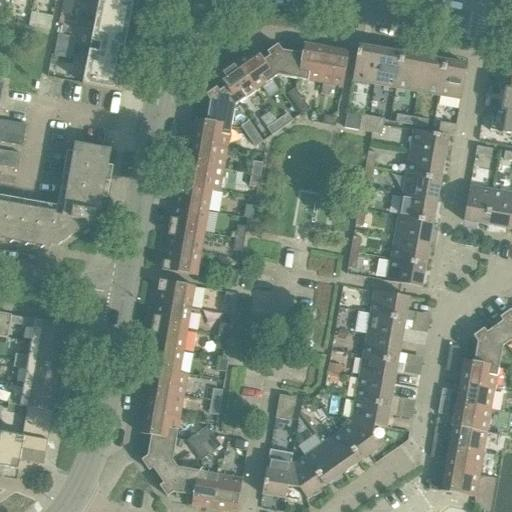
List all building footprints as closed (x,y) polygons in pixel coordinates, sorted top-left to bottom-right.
[(133,4),(133,0),(98,0),(95,20),(128,26),(131,13),(135,14),(137,5),(133,4)] [(127,54),(130,42),(125,41),(128,26),(95,20),(82,85),(115,91),(118,76),(123,77),(124,69),(120,68),(123,53),(127,54)] [(71,60),(75,38),(58,35),(53,56),(71,60)] [(302,55),(301,55),(281,51),(277,45),(266,53),(269,57),(262,61),(261,62),(273,79),(277,76),(298,80),(302,55)] [(319,84),(325,49),(303,45),(301,55),(302,55),(298,80),(319,84)] [(374,85),(380,50),(358,47),(352,81),(374,85)] [(261,62),(262,61),(254,49),(235,62),(255,91),(273,79),(261,62)] [(342,88),(348,52),(325,49),(319,84),(342,88)] [(395,89),(401,54),(380,50),(374,85),(395,89)] [(416,92),(422,58),(401,54),(395,89),(416,92)] [(437,96),(443,62),(422,58),(416,92),(437,96)] [(255,91),(235,62),(216,75),(225,87),(226,87),(238,103),(255,91)] [(460,100),(466,66),(443,62),(437,96),(460,100)] [(511,67),(501,66),(497,89),(501,90),(498,109),(493,108),(489,132),(511,135),(511,67)] [(230,128),(234,106),(238,103),(226,87),(225,87),(219,92),(216,88),(205,95),(209,102),(206,122),(206,123),(230,128)] [(302,99),(295,89),(287,94),(294,104),(302,99)] [(309,110),(302,99),(294,104),(302,115),(309,110)] [(292,122),(287,114),(276,121),(282,129),(292,122)] [(369,133),(372,117),(360,115),(358,131),(369,133)] [(410,126),(412,118),(396,115),(395,123),(410,126)] [(335,127),(336,118),(324,116),(322,125),(335,127)] [(381,135),(383,121),(384,120),(372,117),(369,133),(381,135)] [(426,129),(427,121),(412,118),(410,126),(426,129)] [(0,120),(0,142),(21,146),(25,125),(2,121),(0,120)] [(227,149),(230,128),(206,123),(206,122),(196,120),(192,143),(227,149)] [(271,136),(282,129),(276,121),(266,128),(271,136)] [(255,132),(248,122),(240,127),(247,137),(255,132)] [(454,134),(455,126),(440,123),(438,131),(454,134)] [(443,160),(447,137),(413,131),(409,154),(443,160)] [(262,143),(255,132),(247,137),(255,148),(262,143)] [(223,170),(227,149),(192,143),(188,164),(223,170)] [(57,247),(93,221),(94,220),(95,213),(99,214),(110,150),(74,144),(61,216),(55,215),(56,213),(0,202),(0,240),(49,249),(50,246),(57,247)] [(490,158),(492,150),(476,147),(475,155),(490,158)] [(0,166),(17,170),(20,154),(0,150),(0,166)] [(373,169),(375,153),(367,152),(365,168),(373,169)] [(511,161),(511,153),(504,152),(503,160),(511,161)] [(440,181),(443,160),(409,154),(405,175),(440,181)] [(260,176),(262,164),(253,162),(250,175),(260,176)] [(219,192),(223,170),(188,164),(184,185),(212,190),(211,191),(219,192)] [(370,184),(373,169),(365,168),(362,183),(370,184)] [(257,188),(260,176),(250,175),(248,187),(257,188)] [(436,202),(440,181),(405,175),(401,196),(436,202)] [(208,212),(211,191),(212,190),(184,185),(176,183),(172,206),(208,212)] [(485,226),(491,191),(469,187),(463,222),(485,226)] [(506,229),(511,197),(511,194),(491,191),(485,226),(506,229)] [(365,211),(368,196),(360,194),(357,210),(365,211)] [(432,224),(436,202),(401,196),(397,218),(432,224)] [(252,219),(254,207),(245,205),(243,218),(252,219)] [(204,233),(208,212),(172,206),(169,227),(204,233)] [(362,227),(365,211),(357,210),(354,226),(362,227)] [(428,245),(432,224),(397,218),(394,239),(428,245)] [(244,240),(246,228),(237,226),(234,238),(244,240)] [(200,255),(204,233),(169,227),(165,248),(200,255)] [(358,254),(360,238),(352,237),(350,253),(358,254)] [(241,252),(244,240),(234,238),(232,251),(241,252)] [(425,266),(428,245),(394,239),(390,260),(425,266)] [(196,277),(200,255),(165,248),(161,271),(196,277)] [(355,270),(358,254),(350,253),(347,268),(355,270)] [(421,288),(425,266),(390,260),(386,282),(421,288)] [(236,284),(238,271),(229,270),(227,282),(236,284)] [(190,309),(194,287),(159,281),(155,303),(190,309)] [(404,320),(408,299),(373,292),(370,314),(404,320)] [(232,307),(234,294),(225,293),(223,305),(232,307)] [(187,331),(190,309),(155,303),(151,325),(187,331)] [(511,341),(511,313),(510,310),(499,318),(502,322),(494,328),(505,344),(510,341),(511,341)] [(0,337),(7,339),(9,324),(21,326),(22,318),(0,314),(0,337)] [(401,342),(404,320),(370,314),(366,336),(401,342)] [(429,321),(426,316),(412,314),(411,322),(428,325),(429,321)] [(63,348),(68,326),(22,318),(21,326),(33,328),(30,342),(63,348)] [(427,329),(428,325),(411,322),(409,329),(423,332),(427,329)] [(226,338),(228,326),(219,324),(217,336),(226,338)] [(183,352),(187,331),(151,325),(148,346),(183,352)] [(502,347),(505,344),(494,328),(486,333),(483,329),(472,337),(477,343),(473,363),(463,361),(463,362),(498,368),(502,347)] [(224,350),(226,338),(217,336),(215,349),(224,350)] [(397,363),(401,342),(366,336),(362,357),(397,363)] [(60,370),(63,348),(30,342),(28,357),(15,354),(14,361),(60,370)] [(179,373),(183,352),(148,346),(144,368),(152,370),(152,369),(179,373)] [(456,360),(458,347),(449,346),(447,358),(456,360)] [(421,363),(418,359),(404,356),(403,364),(421,367),(421,363)] [(393,384),(397,363),(362,357),(358,378),(393,384)] [(454,372),(456,360),(447,358),(445,370),(454,372)] [(225,373),(227,360),(218,359),(216,371),(225,373)] [(59,391),(62,376),(59,375),(60,370),(14,361),(12,368),(25,370),(23,385),(59,391)] [(494,390),(498,368),(463,362),(459,383),(494,390)] [(420,372),(421,367),(403,364),(402,372),(416,375),(420,372)] [(183,397),(187,375),(179,373),(152,369),(152,370),(148,391),(183,397)] [(389,406),(393,384),(358,378),(355,400),(389,406)] [(490,411),(494,390),(459,383),(455,404),(490,411)] [(57,407),(59,391),(23,385),(20,399),(8,397),(7,405),(26,408),(52,413),(53,406),(57,407)] [(448,403),(451,391),(442,389),(439,402),(448,403)] [(219,404),(222,391),(212,390),(210,402),(219,404)] [(179,418),(183,397),(148,391),(144,412),(179,418)] [(290,422),(294,398),(279,395),(275,419),(290,422)] [(385,428),(389,406),(355,400),(351,421),(374,425),(373,426),(385,428)] [(414,406),(411,402),(397,400),(396,407),(413,410),(414,406)] [(217,416),(219,404),(210,402),(208,415),(217,416)] [(446,416),(448,403),(439,402),(437,414),(446,416)] [(486,433),(490,411),(455,404),(451,427),(486,433)] [(412,415),(413,410),(396,407),(394,415),(408,418),(412,415)] [(43,465),(51,416),(52,413),(26,408),(21,437),(23,437),(19,461),(43,465)] [(175,440),(179,418),(144,412),(140,435),(150,436),(150,435),(175,440)] [(371,439),(373,426),(374,425),(351,421),(350,425),(339,433),(359,462),(378,448),(371,439)] [(191,449),(212,434),(206,427),(186,441),(191,449)] [(483,454),(486,433),(451,427),(448,448),(483,454)] [(23,437),(21,437),(0,432),(0,472),(2,472),(2,468),(17,470),(19,461),(23,437)] [(359,462),(339,433),(321,445),(342,474),(359,462)] [(441,447),(443,435),(434,433),(432,445),(441,447)] [(172,461),(175,440),(150,435),(150,436),(147,457),(141,461),(148,471),(152,469),(157,476),(174,465),(172,461)] [(200,461),(220,447),(215,439),(194,454),(200,461)] [(246,452),(248,443),(235,441),(234,450),(246,452)] [(342,474),(321,445),(304,457),(324,486),(342,474)] [(439,459),(441,447),(432,445),(430,458),(439,459)] [(479,476),(483,454),(448,448),(444,470),(479,476)] [(324,486),(304,457),(293,465),(289,464),(285,487),(286,487),(299,489),(306,499),(324,486)] [(285,487),(289,464),(267,460),(261,495),(284,499),(286,487),(285,487)] [(192,507),(198,472),(177,468),(174,465),(157,476),(163,484),(159,487),(166,497),(172,493),(192,497),(190,507),(192,507)] [(475,498),(479,476),(444,470),(441,483),(429,481),(428,490),(475,498)] [(213,511),(219,476),(198,472),(192,507),(213,511)] [(219,511),(235,511),(241,480),(219,476),(213,511),(219,511)]
